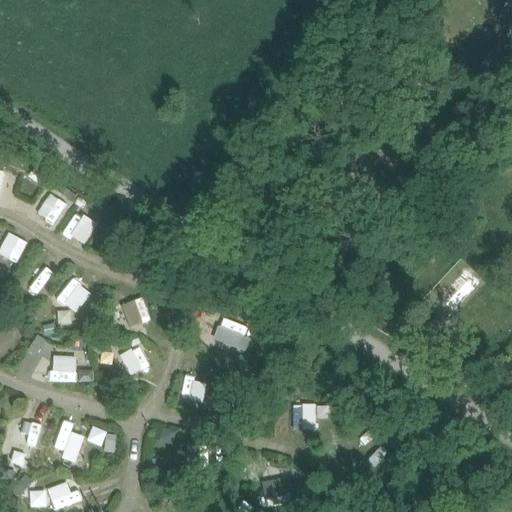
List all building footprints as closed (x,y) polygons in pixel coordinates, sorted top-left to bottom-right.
[(511,1),(500,22),(511,29),(511,1)] [(52,195),(38,215),(54,226),(68,206),(52,195)] [(78,212),(65,236),(86,247),(99,223),(78,212)] [(19,263),(28,242),(9,234),(0,256),(19,263)] [(460,263),(432,293),(453,312),(480,281),(460,263)] [(74,280),(58,301),(77,315),(93,294),(74,280)] [(145,298),(123,306),(131,329),(152,321),(145,298)] [(215,342),(251,354),(258,332),(222,321),(215,342)] [(78,383),(79,358),(53,357),(52,382),(78,383)] [(79,383),(96,383),(96,371),(80,371),(79,383)] [(295,431),(318,431),(318,405),(295,405),(295,431)] [(10,443),(31,448),(37,427),(16,422),(10,443)] [(77,464),(86,440),(63,432),(54,456),(77,464)] [(71,482),(48,490),(55,510),(78,503),(71,482)]
